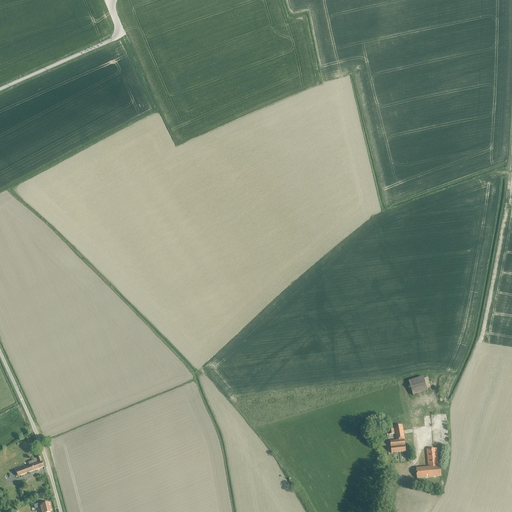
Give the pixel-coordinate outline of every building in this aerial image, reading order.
[(432,390),(428,375),(409,381),(413,395),(432,390)] [(391,453),(406,452),(405,440),(402,425),(394,426),(397,441),(390,442),(391,453)] [(417,478),(441,476),(440,466),(438,466),(437,448),(426,449),(428,467),(416,468),(417,478)] [(43,467),(40,457),(33,459),(33,461),(28,462),(29,466),(21,469),(21,467),(14,469),(17,477),(43,467)] [(44,502),(33,504),(35,509),(40,508),(40,511),(49,511),(48,508),(50,508),(48,503),(45,504),(44,502)]
